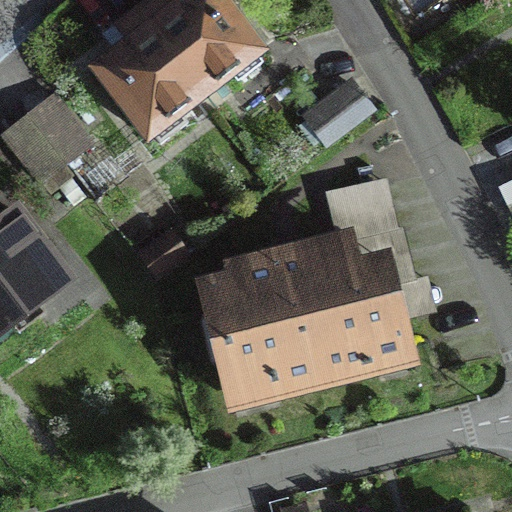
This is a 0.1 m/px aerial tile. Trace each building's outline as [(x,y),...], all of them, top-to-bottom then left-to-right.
[(182,126),(175,116),(201,96),(228,75),(235,85),(260,66),(252,56),(257,52),(216,0),(186,0),(181,5),(179,2),(169,9),(163,1),(161,0),(150,0),(136,11),(115,27),(121,35),(126,42),(117,50),(119,52),(94,71),(146,138),(150,135),(158,144),(182,126)] [(305,122),(324,146),(368,113),(349,88),(326,105),(315,91),(296,105),(307,120),(305,122)] [(1,138),(38,186),(63,166),(153,281),(184,259),(166,236),(151,248),(109,193),(126,180),(96,141),(88,147),(51,99),(41,107),(26,119),(18,125),(1,138)] [(511,185),(500,191),(511,216),(511,185)] [(63,279),(14,216),(0,226),(0,327),(7,323),(16,335),(42,316),(32,303),(63,279)] [(373,368),(371,361),(402,353),(386,288),(355,296),(343,245),(231,273),(234,284),(205,291),(232,396),(272,386),(274,393),(373,368)]
